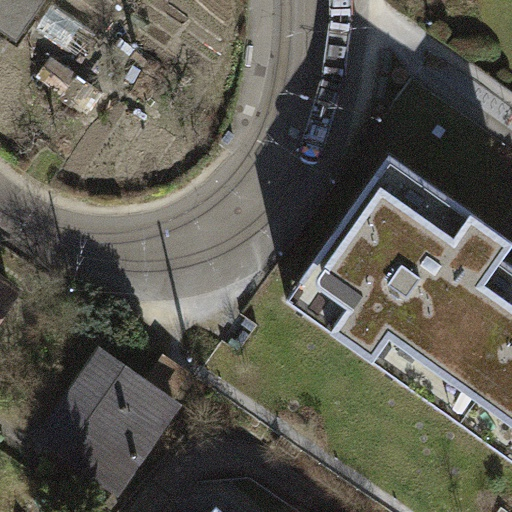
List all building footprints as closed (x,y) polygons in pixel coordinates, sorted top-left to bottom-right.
[(38,0),(0,0),(0,23),(15,34),(38,0)] [(511,240),(503,235),(389,154),(286,300),(460,422),(511,348),(511,265),(503,259),(511,246),(511,240)] [(0,308),(12,292),(0,283),(0,308)] [(511,348),(460,422),(511,458),(511,348)] [(146,384),(100,352),(42,435),(118,487),(195,376),(166,355),(146,384)]
